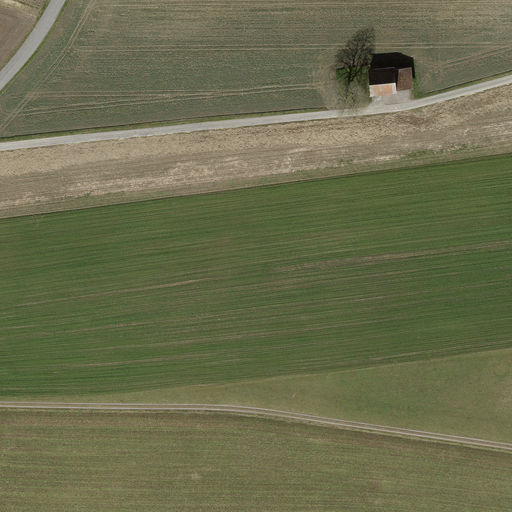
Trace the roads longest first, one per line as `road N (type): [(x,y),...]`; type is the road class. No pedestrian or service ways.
road 1 (track): [(0,145),(411,106),(511,79)]
road 2 (track): [(511,447),(264,411),(0,401)]
